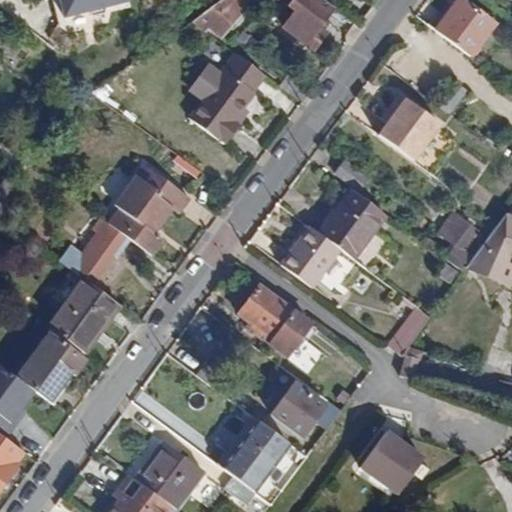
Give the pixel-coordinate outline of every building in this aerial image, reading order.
[(131,1),(130,0),(61,0),(65,13),(88,9),(92,14),(105,12),(107,5),(131,1)] [(212,27),(222,36),(252,2),(250,0),(221,0),(194,21),(208,31),(212,27)] [(327,32),(319,27),(335,5),(327,0),(289,0),(287,3),(297,10),(284,27),(314,49),(327,32)] [(458,0),(437,29),(472,55),(496,23),(465,0),(458,0)] [(256,93),(254,91),(267,75),(237,53),(190,116),(221,140),(223,138),(228,142),(241,124),(236,120),(256,93)] [(304,102),(311,91),(289,74),(280,85),(304,102)] [(128,116),(132,111),(110,94),(115,87),(108,81),(95,91),(128,116)] [(452,82),(441,107),(456,114),(468,88),(452,82)] [(390,121),(381,133),(416,159),(443,123),(402,92),(392,106),(398,111),(390,121)] [(392,106),(384,116),(390,121),(398,111),(392,106)] [(23,158),(33,166),(42,154),(33,146),(23,158)] [(337,172),(361,190),(371,176),(348,159),(337,172)] [(173,205),(179,209),(189,195),(145,162),(114,203),(120,207),(109,222),(130,238),(153,254),(166,237),(155,229),(173,205)] [(10,209),(6,205),(20,189),(6,177),(0,183),(0,215),(2,218),(10,209)] [(391,238),(379,228),(390,214),(355,188),(322,232),(346,250),(369,267),(391,238)] [(475,256),(463,247),(478,227),(458,212),(442,233),(457,245),(447,258),(464,270),(468,266),(468,265),(475,256)] [(511,281),(511,214),(507,213),(475,256),(468,265),(468,266),(511,284),(511,281)] [(82,277),(94,286),(130,238),(109,222),(104,218),(92,235),(95,237),(84,253),(71,244),(59,260),(82,277)] [(286,266),(318,289),(346,250),(322,232),(314,227),(286,266)] [(441,272),(453,282),(460,272),(448,262),(441,272)] [(99,336),(95,333),(117,303),(94,286),(82,277),(48,324),(87,353),(99,336)] [(290,356),(314,323),(262,284),(240,313),(254,323),(251,328),(290,356)] [(390,344),(403,354),(432,314),(419,304),(390,344)] [(76,375),(88,358),(51,330),(16,377),(35,391),(51,401),(72,373),(76,375)] [(309,343),(294,363),(306,372),(321,352),(309,343)] [(198,373),(221,389),(230,376),(209,360),(198,373)] [(21,410),(35,391),(16,377),(0,365),(0,435),(5,439),(25,413),(21,410)] [(303,434),(326,404),(296,381),(272,412),(303,434)] [(319,418),(330,425),(342,408),(332,401),(319,418)] [(286,450),(291,443),(257,417),(252,424),(286,450)] [(235,474),(256,491),(286,450),(252,424),(221,465),(235,474)] [(361,464),(398,491),(421,458),(386,431),(361,464)] [(0,488),(19,464),(15,461),(22,450),(5,439),(0,435),(0,488)] [(136,476),(176,506),(204,469),(164,440),(136,476)] [(183,511),(176,506),(136,476),(131,472),(120,486),(126,491),(122,496),(109,511),(183,511)] [(248,502),(256,491),(235,474),(226,486),(248,502)] [(122,496),(126,491),(120,486),(116,492),(122,496)]
